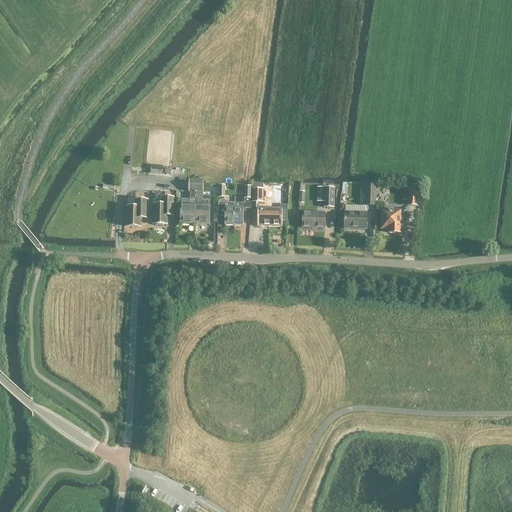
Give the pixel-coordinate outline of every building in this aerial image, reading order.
[(152,166),(151,175),(163,176),(164,167),(152,166)] [(196,192),(203,192),(203,179),(190,179),(189,192),(190,192),(190,200),(196,200),(196,192)] [(253,184),(253,203),(263,203),(263,184),(253,184)] [(235,204),(234,227),(244,227),(244,209),(250,210),(252,210),(252,200),(251,199),(251,187),(251,186),(245,186),(244,204),(235,204)] [(376,207),(376,190),(376,186),(367,186),(366,206),(376,207)] [(418,207),(420,187),(405,186),(404,202),(408,202),(408,207),(418,207)] [(317,189),(317,203),(324,203),(324,208),(334,209),(335,189),(317,189)] [(173,216),(174,198),(163,198),(163,205),(154,204),(154,224),(167,225),(167,216),(173,216)] [(147,218),(147,200),(136,200),(136,207),(128,207),(128,213),(126,215),(125,217),(126,219),(127,220),(127,227),(140,227),(140,218),(147,218)] [(219,203),(218,217),(226,218),(225,227),(234,227),(235,204),(225,203),(219,203)] [(196,226),(196,205),(181,205),(181,225),(196,226)] [(211,205),(196,205),(196,226),(211,226),(211,205)] [(283,222),(283,209),(281,209),(259,209),(258,227),(282,228),(283,222)] [(401,234),(402,211),(382,211),(381,231),(389,231),(389,234),(401,234)] [(325,229),(326,214),(303,213),(303,228),(325,229)] [(367,230),(367,226),(368,214),(346,213),(345,230),(367,230)]
